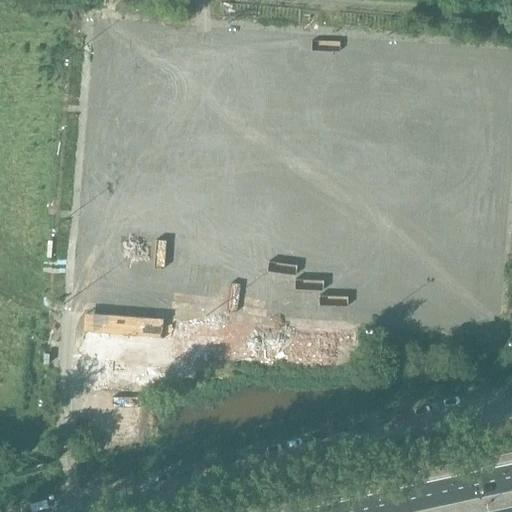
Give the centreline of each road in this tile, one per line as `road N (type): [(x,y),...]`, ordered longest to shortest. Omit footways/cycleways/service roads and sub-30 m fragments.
road 1 (unclassified): [(86,511),(511,405)]
road 2 (primary): [(511,482),(371,511)]
